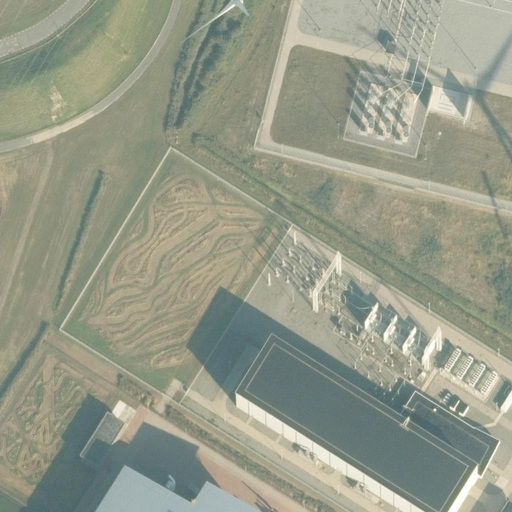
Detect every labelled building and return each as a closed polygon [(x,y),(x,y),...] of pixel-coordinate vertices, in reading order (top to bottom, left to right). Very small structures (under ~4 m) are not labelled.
[(440,63),(442,53),(434,51),(432,61),(440,63)] [(365,323),(363,329),(368,331),(387,342),(417,361),(420,362),(422,358),(428,360),(431,356),(434,347),(412,333),(415,334),(408,330),(406,329),(394,322),(375,309),(374,309),(365,323)] [(355,362),(362,352),(354,346),(346,356),(355,362)] [(415,396),(396,426),(374,412),(272,350),(236,409),(404,511),(456,511),(477,479),(479,480),(499,447),(415,396)] [(502,377),(462,355),(463,354),(456,351),(444,373),(490,398),(502,377)] [(511,392),(500,410),(504,413),(511,400),(511,392)] [(465,407),(459,416),(462,418),(468,409),(465,407)] [(123,415),(120,422),(125,425),(129,418),(123,415)] [(80,461),(98,473),(125,430),(107,418),(80,461)] [(165,492),(171,496),(174,490),(169,486),(165,492)] [(186,511),(180,508),(177,511),(164,511),(131,491),(117,511),(213,511),(210,510),(208,511),(186,511)]
